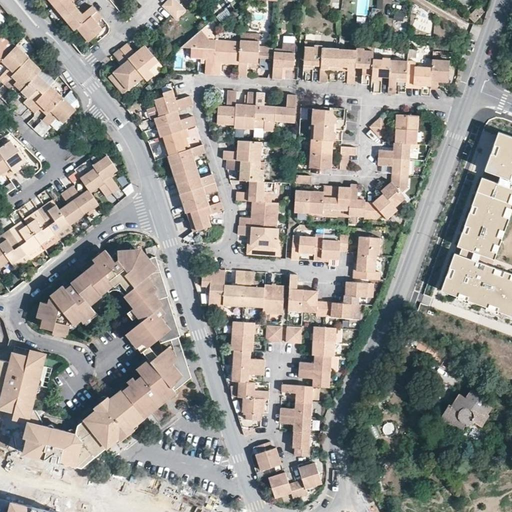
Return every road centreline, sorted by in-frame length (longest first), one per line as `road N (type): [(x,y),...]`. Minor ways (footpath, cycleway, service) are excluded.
road 1 (residential): [(466,110),(391,311),(335,420),(342,503)]
road 2 (residential): [(291,87),(213,83),(201,94),(230,205),(225,251)]
road 3 (residential): [(176,258),(236,445)]
road 4 (residential): [(12,302),(115,221),(159,204)]
road 5 (residential): [(71,390),(82,381),(84,363),(26,335),(12,302)]
road 6 (residential): [(341,273),(238,262),(225,251)]
road 7 (residential): [(316,177),(361,174),(367,100)]
